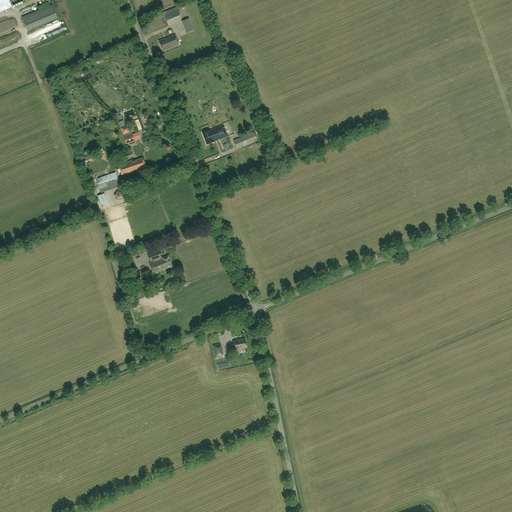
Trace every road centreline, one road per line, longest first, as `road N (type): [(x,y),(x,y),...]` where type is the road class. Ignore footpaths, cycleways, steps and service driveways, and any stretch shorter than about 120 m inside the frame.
road 1 (unclassified): [(255,309),(126,0)]
road 2 (unclassified): [(0,420),(255,309)]
road 3 (unclassified): [(255,309),(511,206)]
road 4 (unclassified): [(298,511),(255,309)]
